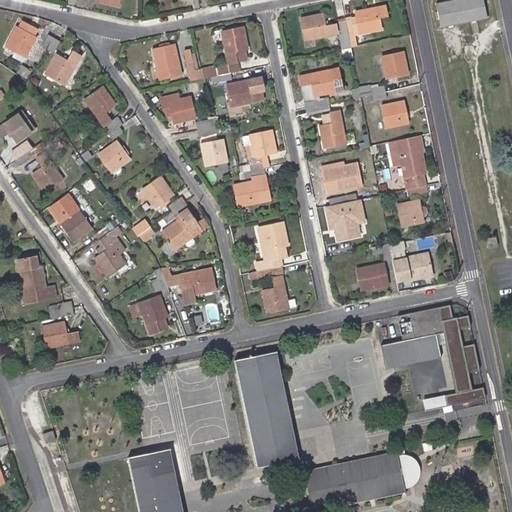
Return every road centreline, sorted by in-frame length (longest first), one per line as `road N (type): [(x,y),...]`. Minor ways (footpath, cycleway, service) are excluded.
road 1 (residential): [(244,336),(224,225),(106,52),(97,25)]
road 2 (residential): [(330,316),(270,7)]
road 3 (residential): [(474,287),(416,0)]
road 4 (residential): [(131,358),(0,172)]
road 5 (track): [(507,256),(473,55)]
road 6 (residential): [(511,465),(474,287)]
road 7 (residential): [(97,25),(134,28),(270,7)]
road 8 (residential): [(474,287),(330,316)]
road 9 (residential): [(46,511),(6,385)]
road 10 (residential): [(131,358),(6,385)]
